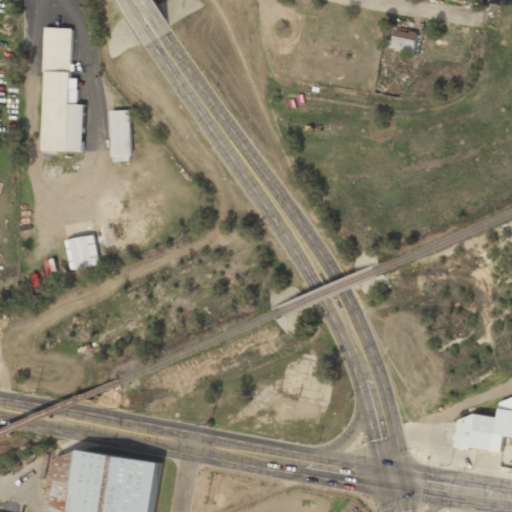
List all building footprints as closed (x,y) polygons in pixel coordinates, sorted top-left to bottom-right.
[(42,152),(82,153),(83,106),(77,106),(78,79),(72,79),(72,30),(44,29),(42,152)] [(418,32),(394,29),(391,50),(415,53),(418,32)] [(131,112),(111,112),(112,159),(131,159),(131,112)] [(66,241),(72,270),(101,264),(95,235),(66,241)] [(511,436),(511,398),(502,397),(499,419),(460,413),(456,446),(503,452),(505,436),(511,436)] [(81,450),(164,463),(155,511),(46,511),(57,459),(81,450)]
